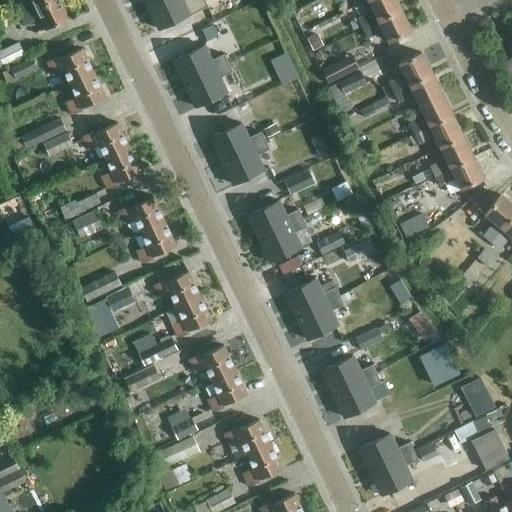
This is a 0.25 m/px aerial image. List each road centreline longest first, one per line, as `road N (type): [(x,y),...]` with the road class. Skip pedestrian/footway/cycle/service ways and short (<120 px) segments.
road 1 (residential): [(347,511),(102,0)]
road 2 (residential): [(511,142),(446,13)]
